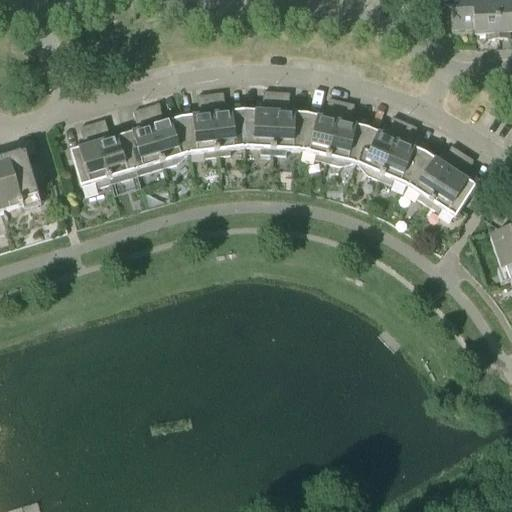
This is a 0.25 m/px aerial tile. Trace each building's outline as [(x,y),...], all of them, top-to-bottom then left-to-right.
[(472,7),(475,7),(474,0),(441,0),(442,10),(450,9),(451,33),(474,31),(472,7)] [(511,4),(496,6),(498,42),(508,41),(508,35),(511,35),(511,4)] [(496,6),(475,7),(472,7),(474,31),(474,38),(488,37),(489,43),(498,42),(496,6)] [(272,159),(276,96),(263,95),(262,115),(243,114),(244,152),(259,152),(259,158),(272,159)] [(223,96),(210,98),(217,161),(230,159),(229,153),(244,152),(243,114),(225,116),(223,96)] [(289,96),(276,96),(272,159),(286,160),(286,154),(300,155),(305,117),(288,116),(289,96)] [(199,119),(180,121),(188,158),(189,158),(203,156),(204,162),(217,161),(210,98),(196,99),(199,119)] [(306,117),(305,117),(300,155),(301,155),(315,158),(314,164),(326,167),(341,105),(328,102),(324,121),(306,117)] [(354,108),(341,105),(326,167),(339,170),(351,167),(354,167),(366,131),(349,128),(354,108)] [(188,158),(180,121),(164,126),(158,107),(146,111),(164,172),(176,168),(186,159),(188,158)] [(138,134),(124,138),(137,180),(164,172),(146,111),(133,115),(138,134)] [(367,132),(366,131),(354,167),(355,168),(358,169),(367,179),(379,184),(404,126),(392,120),(384,139),(367,132)] [(104,123),(92,127),(110,188),(123,184),(137,180),(124,138),(110,143),(104,123)] [(416,131),(404,126),(379,184),(391,189),(393,184),(407,190),(425,156),(408,149),(416,131)] [(110,188),(92,127),(79,131),(85,150),(70,155),(80,191),(95,186),(97,192),(110,188)] [(440,166),(425,156),(407,190),(419,198),(416,203),(428,211),(462,157),(451,149),(440,166)] [(0,163),(0,214),(22,208),(21,203),(38,198),(25,156),(0,163)] [(462,157),(428,211),(438,217),(441,212),(455,221),(475,189),(462,180),(473,164),(462,157)] [(511,234),(489,242),(501,276),(506,274),(511,291),(511,234)]
